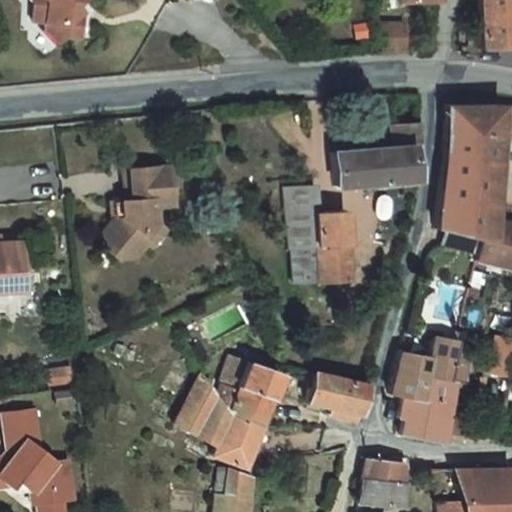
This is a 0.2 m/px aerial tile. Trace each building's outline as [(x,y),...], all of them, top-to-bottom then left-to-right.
[(42,0),(38,0),(30,7),(36,14),(47,6),(42,0)] [(42,0),(47,6),(36,14),(34,32),(47,32),(46,37),(55,56),(61,53),(68,61),(83,48),(92,56),(91,28),(80,14),(89,6),(94,11),(107,0),(42,0)] [(511,0),(482,0),(483,49),(511,50),(511,0)] [(405,22),(376,21),(379,51),(406,50),(405,22)] [(511,130),(511,111),(436,101),(436,163),(435,172),(429,216),(427,226),(434,229),(457,236),(477,243),(472,262),(511,278),(511,217),(489,209),(499,129),(511,130)] [(381,147),(332,151),(336,189),(415,187),(415,166),(415,148),(418,148),(418,125),(380,126),(381,147)] [(119,268),(120,277),(135,276),(147,262),(146,252),(157,242),(156,222),(172,220),(168,182),(127,186),(130,216),(122,216),(123,235),(114,236),(104,249),(105,259),(119,268)] [(294,283),(350,282),(350,247),(321,247),(320,212),(320,189),(321,184),(290,185),(290,245),(294,245),(294,283)] [(321,247),(350,247),(349,212),(320,212),(321,247)] [(113,218),(114,236),(123,235),(122,216),(113,218)] [(477,243),(434,229),(431,243),(473,256),(477,243)] [(20,241),(0,242),(0,254),(22,250),(20,241)] [(157,242),(146,252),(147,262),(151,267),(166,250),(157,242)] [(0,284),(22,283),(22,250),(0,254),(0,284)] [(511,360),(511,335),(497,332),(489,366),(510,370),(511,360)] [(457,356),(461,344),(436,337),(431,357),(402,349),(397,366),(396,377),(395,390),(399,391),(409,394),(423,398),(429,374),(451,382),(457,356)] [(423,398),(409,394),(406,416),(411,417),(408,435),(451,448),(453,438),(463,441),(477,361),(457,356),(451,382),(429,374),(423,398)] [(239,365),(221,403),(218,408),(266,424),(276,402),(286,380),(239,365)] [(370,389),(343,382),(318,374),(310,402),(336,409),(333,419),(345,422),(360,426),(370,389)] [(218,408),(221,403),(202,380),(178,427),(221,450),(218,458),(250,467),(266,424),(218,408)] [(0,460),(0,480),(12,489),(17,482),(31,493),(33,505),(38,505),(38,511),(63,511),(62,502),(73,501),(69,463),(55,464),(40,454),(36,413),(5,417),(8,453),(14,458),(9,464),(3,461),(0,460)] [(282,460),(278,482),(304,480),(304,461),(282,460)] [(370,463),(367,480),(400,483),(406,483),(407,463),(388,461),(387,464),(370,463)] [(461,471),(462,511),(461,511),(511,511),(511,468),(493,469),(461,471)] [(433,511),(462,511),(461,471),(431,472),(433,511)] [(252,511),(257,477),(222,474),(219,498),(210,497),(208,511),(252,511)] [(371,511),(396,511),(400,483),(367,480),(362,511),(371,511)]
